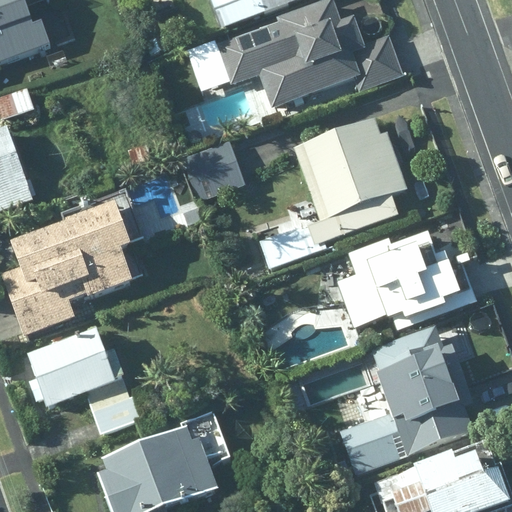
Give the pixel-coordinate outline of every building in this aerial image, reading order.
[(27,0),(3,0),(0,1),(0,66),(55,48),(47,24),(37,27),(27,0)] [(171,0),(148,0),(155,19),(176,13),(171,0)] [(213,0),(226,33),(317,0),(213,0)] [(263,77),(276,113),(359,84),(362,93),(404,79),(391,41),(368,49),(358,22),(344,27),(336,4),(281,24),(282,27),(221,49),(234,88),(263,77)] [(170,38),(147,46),(151,59),(174,51),(170,38)] [(37,114),(29,93),(0,104),(0,120),(3,127),(37,114)] [(327,247),(402,221),(395,200),(409,196),(391,138),(383,141),(377,125),(306,148),(335,223),(310,231),(313,240),(266,255),(272,272),(329,252),(327,247)] [(0,218),(35,206),(10,133),(0,136),(0,218)] [(247,188),(232,146),(188,163),(203,204),(247,188)] [(150,148),(129,154),(132,169),(154,163),(150,148)] [(121,212),(16,250),(23,270),(2,277),(25,340),(78,321),(72,306),(92,298),(93,304),(139,287),(128,258),(137,255),(121,212)] [(360,280),(341,287),(357,334),(392,322),(393,325),(396,324),(400,334),(479,306),(465,265),(455,269),(451,257),(439,260),(431,238),(394,251),(392,246),(352,260),(360,280)] [(120,390),(100,337),(31,362),(50,415),(120,390)] [(359,479),(477,437),(469,413),(476,411),(455,352),(385,377),(400,418),(345,438),(359,479)] [(180,511),(223,498),(213,469),(232,462),(217,418),(184,429),(187,437),(106,465),(111,478),(104,481),(115,511),(180,511)] [(502,475),(494,451),(377,489),(380,497),(372,500),(375,511),(511,511),(511,490),(507,474),(502,475)]
